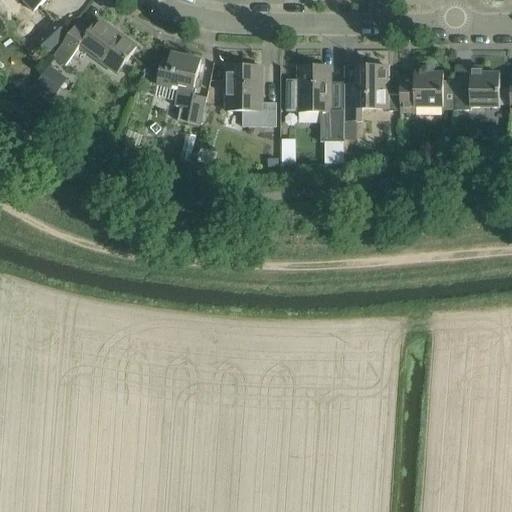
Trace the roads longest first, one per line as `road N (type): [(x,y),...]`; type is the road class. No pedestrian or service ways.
road 1 (track): [(0,205),(60,236),(181,260),(323,267),(511,249)]
road 2 (residential): [(147,0),(247,25),(456,24)]
